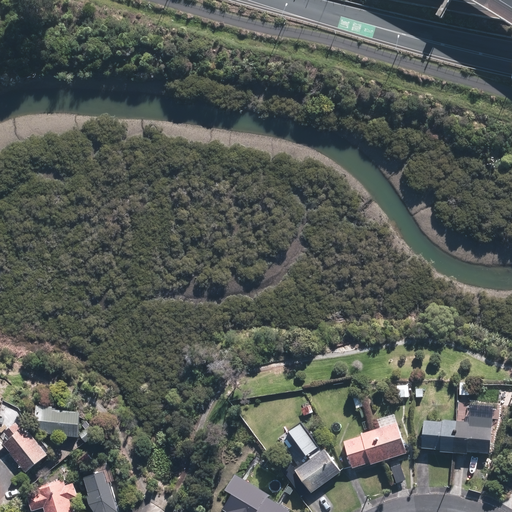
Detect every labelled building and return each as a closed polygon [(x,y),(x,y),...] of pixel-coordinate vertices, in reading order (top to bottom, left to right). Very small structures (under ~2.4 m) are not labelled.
[(471,382),(461,381),(461,394),(471,394),(471,382)] [(410,383),(399,384),(400,396),(410,396),(410,383)] [(331,411),(338,409),(335,396),(328,397),(331,411)] [(35,432),(80,436),(82,411),(54,408),(55,405),(37,404),(35,432)] [(457,420),(454,452),(468,453),(468,451),(486,453),(489,453),(492,419),(471,417),(470,421),(457,420)] [(454,452),(457,420),(442,419),(442,421),(424,420),(422,448),(440,449),(440,451),(454,452)] [(24,428),(18,421),(6,431),(12,438),(5,443),(12,452),(11,453),(28,472),(51,453),(27,425),(24,428)] [(308,453),(320,445),(304,421),(292,429),(308,453)] [(371,430),(381,460),(406,452),(396,422),(371,430)] [(81,433),(87,441),(99,432),(92,423),(81,433)] [(321,423),(316,426),(320,433),(325,430),(321,423)] [(369,464),(381,460),(371,430),(360,433),(360,435),(343,441),(351,468),(369,462),(369,464)] [(322,445),(309,453),(313,458),(298,468),(313,491),(344,470),(327,446),(324,449),(322,445)] [(402,463),(392,466),(397,482),(407,479),(402,463)] [(86,496),(89,505),(93,511),(117,511),(106,471),(83,478),(89,496),(86,496)] [(267,495),(235,475),(225,491),(231,495),(223,509),(227,511),(226,511),(288,511),(289,511),(266,497),(267,495)] [(69,483),(67,477),(40,485),(41,491),(29,495),(33,510),(46,507),(47,511),(77,511),(73,499),(81,496),(77,481),(69,483)]
